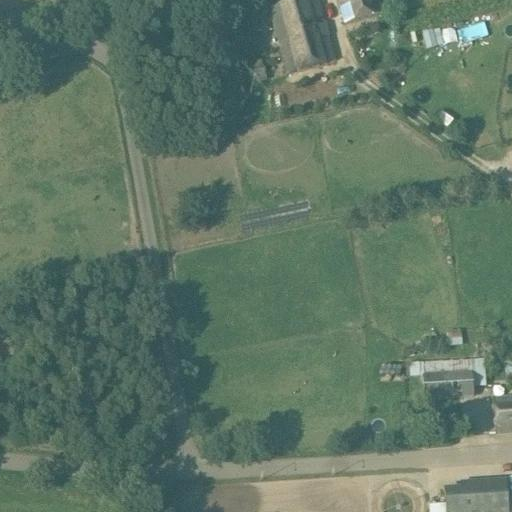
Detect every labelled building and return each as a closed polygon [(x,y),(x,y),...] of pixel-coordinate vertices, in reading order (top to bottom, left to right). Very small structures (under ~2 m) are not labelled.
[(333,62),(316,0),(300,0),(268,9),(286,75),(333,62)] [(382,14),(377,0),(335,0),(343,24),(382,14)] [(437,30),(419,32),(421,49),(440,47),(437,30)] [(266,82),(261,62),(229,70),(234,89),(266,82)] [(472,398),(471,361),(422,364),(422,401),(472,398)] [(511,434),(511,397),(492,399),(494,436),(511,434)] [(476,472),(475,463),(453,464),(454,473),(476,472)] [(506,511),(504,480),(459,483),(460,511),(506,511)]
